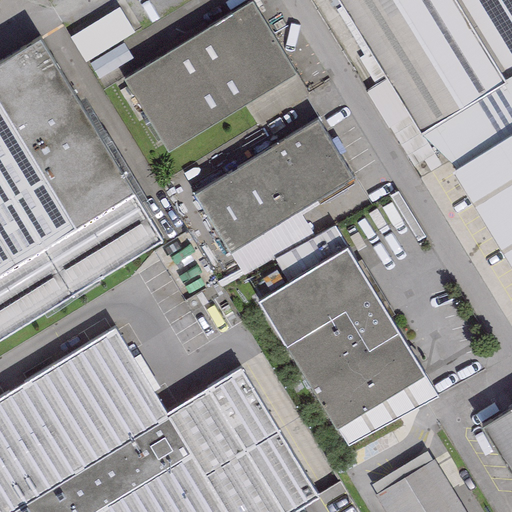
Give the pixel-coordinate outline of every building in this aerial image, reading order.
[(256,0),(240,0),(124,70),(167,142),(296,65),(256,0)] [(511,0),(345,0),(420,126),(448,156),(455,151),(511,115),(511,0)] [(104,89),(125,79),(111,51),(139,37),(124,6),(75,30),(104,89)] [(40,28),(0,52),(0,326),(162,229),(40,28)] [(317,111),(194,186),(230,245),(353,170),(317,111)] [(511,115),(455,151),(511,249),(511,115)] [(348,239),(258,293),(336,420),(425,366),(348,239)] [(0,511),(279,511),(319,488),(239,360),(166,404),(115,321),(0,390),(0,511)] [(511,397),(481,417),(511,467),(511,397)] [(468,511),(434,456),(375,491),(387,511),(468,511)]
